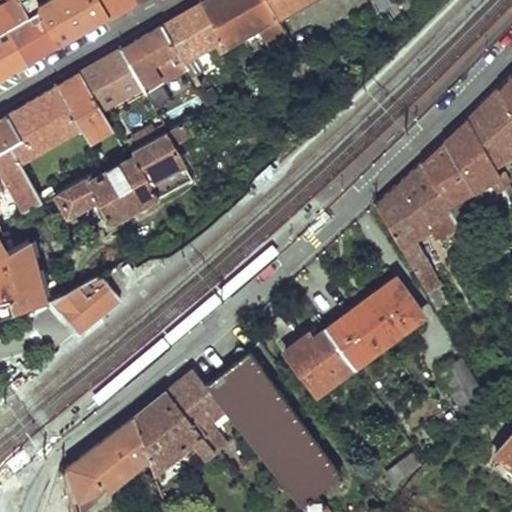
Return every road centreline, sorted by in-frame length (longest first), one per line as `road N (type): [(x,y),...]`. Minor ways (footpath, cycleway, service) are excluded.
road 1 (residential): [(511,51),(234,310),(0,495)]
road 2 (residential): [(0,99),(173,0)]
